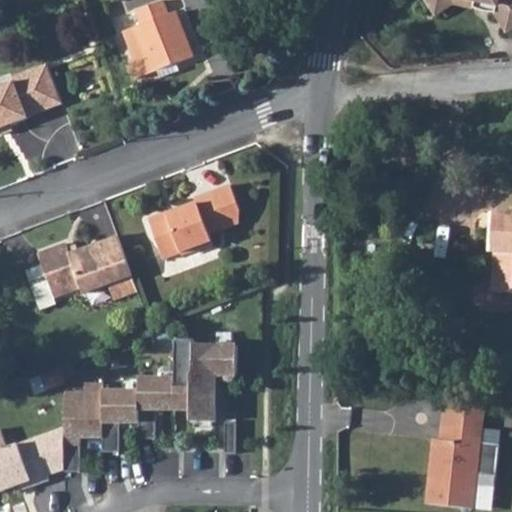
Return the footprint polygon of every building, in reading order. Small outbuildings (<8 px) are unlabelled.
[(132,24),(143,50),(183,35),(173,8),(167,11),(162,0),(151,0),(134,7),(139,21),(132,24)] [(511,0),(421,0),(428,10),(444,0),(445,0),(495,11),(494,18),(495,18),(506,36),(511,31),(511,0)] [(444,0),(428,10),(435,21),(453,9),(494,18),(495,11),(445,0),(444,0)] [(183,35),(143,50),(150,69),(158,66),(160,71),(175,65),(173,60),(190,53),(183,35)] [(62,102),(47,63),(12,76),(13,81),(0,86),(0,127),(28,117),(28,116),(62,102)] [(166,204),(148,211),(162,250),(197,237),(198,239),(210,235),(211,233),(208,225),(226,218),(238,213),(238,201),(229,176),(212,183),(194,189),(197,195),(167,207),(166,204)] [(511,212),(493,212),(492,252),(495,253),(493,292),(511,292),(511,212)] [(132,269),(117,229),(67,248),(63,237),(36,248),(54,292),(80,282),(82,288),(106,279),(129,270),(132,269)] [(56,298),(40,258),(23,265),(40,305),(56,298)] [(129,270),(106,279),(112,294),(135,285),(129,270)] [(85,390),(66,390),(65,468),(80,468),(80,433),(103,433),(103,448),(119,448),(120,419),(139,419),(139,435),(155,435),(156,406),(191,406),(191,419),(216,419),(216,386),(203,385),(203,372),(237,372),(238,342),(195,342),(195,337),(176,336),(176,375),(140,375),(140,388),(104,388),(104,382),(85,381),(85,390)] [(482,430),(484,406),(445,402),(441,442),(448,443),(450,426),(482,430)] [(236,450),(236,419),(225,419),(225,450),(236,450)] [(429,487),(427,505),(473,509),(482,430),(450,426),(448,443),(438,442),(433,487),(429,487)] [(34,435),(0,448),(0,487),(1,489),(30,479),(32,483),(49,477),(34,435)]
